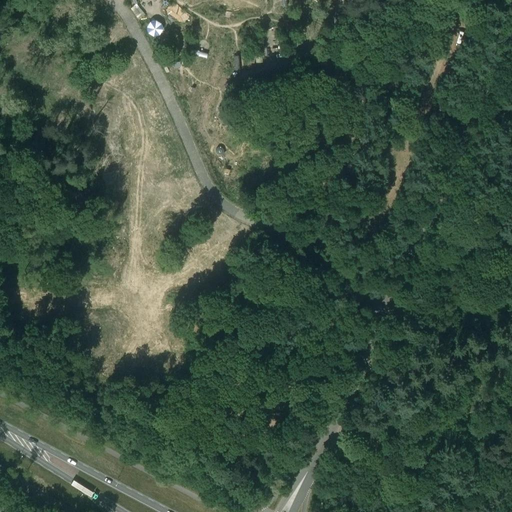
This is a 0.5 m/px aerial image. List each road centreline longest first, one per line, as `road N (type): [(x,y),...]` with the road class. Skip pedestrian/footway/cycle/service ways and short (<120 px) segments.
road 1 (unclassified): [(387,306),(213,195),(152,66),(110,0)]
road 2 (unclassified): [(387,306),(511,24)]
road 3 (unclassified): [(285,511),(387,306)]
road 4 (primary): [(166,511),(1,430)]
road 5 (primary): [(1,430),(17,450),(123,511)]
